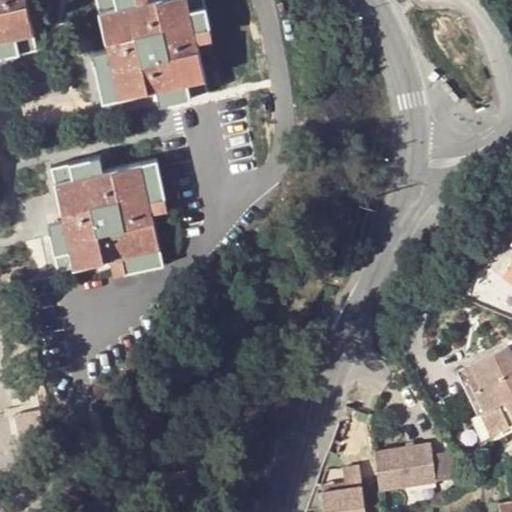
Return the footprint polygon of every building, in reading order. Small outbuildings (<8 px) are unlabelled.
[(0,0),(0,56),(37,48),(26,0),(0,0)] [(137,0),(97,0),(108,47),(111,57),(95,60),(104,99),(156,87),(167,85),(170,101),(208,92),(197,40),(195,29),(210,26),(204,0),(141,0),(138,1),(137,0)] [(210,26),(195,29),(197,40),(213,37),(210,26)] [(108,47),(93,51),(95,60),(111,57),(108,47)] [(170,101),(167,85),(156,87),(160,103),(170,101)] [(105,170),(102,155),(91,158),(94,173),(105,170)] [(166,198),(158,160),(105,170),(94,173),(91,158),(53,166),(64,219),(66,229),(51,232),(59,270),(112,260),(122,258),(125,272),(164,264),(153,213),(151,202),(166,198)] [(166,198),(151,202),(153,213),(169,209),(166,198)] [(64,219),(49,222),(51,232),(66,229),(64,219)] [(511,260),(511,253),(501,246),(488,262),(503,273),(511,260)] [(125,272),(122,258),(112,260),(115,275),(125,272)] [(511,260),(503,273),(511,279),(511,260)] [(511,352),(509,345),(471,363),(482,386),(475,389),(485,410),(482,412),(493,435),(511,425),(511,352)] [(482,386),(471,363),(458,369),(479,413),(482,412),(485,410),(475,389),(482,386)] [(433,455),(431,442),(375,450),(379,489),(436,482),(433,455)] [(457,479),(453,452),(433,455),(436,482),(457,479)] [(366,511),(360,464),(342,466),(345,485),(321,489),(323,511),(366,511)] [(511,511),(511,500),(498,501),(500,511),(511,511)]
